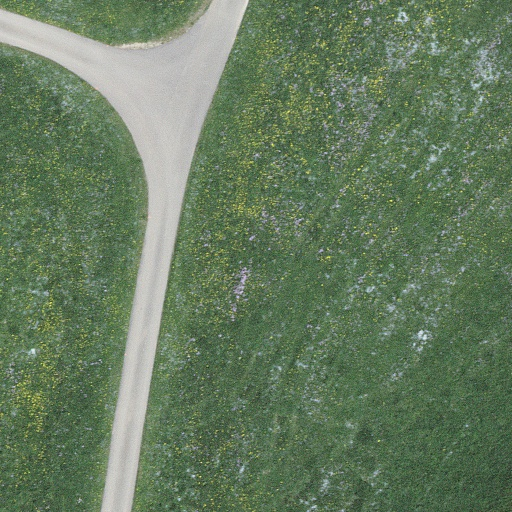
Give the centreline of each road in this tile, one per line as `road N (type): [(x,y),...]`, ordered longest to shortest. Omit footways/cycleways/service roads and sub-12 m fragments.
road 1 (track): [(115,511),(165,194),(188,97),(229,0)]
road 2 (track): [(0,27),(188,97)]
